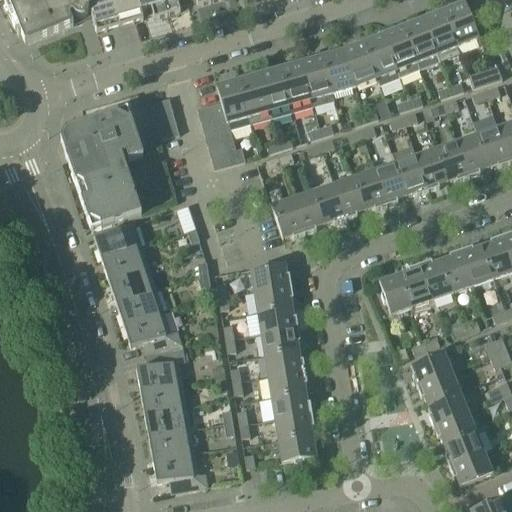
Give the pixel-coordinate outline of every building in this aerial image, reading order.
[(1,0),(9,16),(7,17),(14,35),(16,35),(22,50),(77,28),(78,22),(79,22),(81,22),(83,22),(85,20),(87,19),(87,18),(87,17),(88,16),(88,15),(88,14),(88,12),(89,12),(90,12),(87,2),(85,0),(73,0),(63,4),(60,0),(1,0)] [(110,0),(93,0),(87,2),(90,12),(89,12),(96,37),(119,30),(110,0)] [(110,0),(119,30),(122,29),(142,23),(142,21),(136,0),(110,0)] [(136,0),(142,21),(152,18),(153,23),(166,19),(160,0),(136,0)] [(184,0),(160,0),(166,19),(179,15),(178,11),(187,8),(184,0)] [(208,0),(184,0),(187,8),(196,6),(197,10),(210,6),(208,0)] [(444,19),(456,51),(483,40),(475,18),(468,20),(463,7),(450,12),(452,16),(444,19)] [(422,23),(439,66),(459,58),(456,51),(444,19),(435,23),(434,18),(422,23)] [(403,35),(419,74),(439,66),(422,23),(410,28),(412,32),(403,35)] [(382,39),(399,82),(419,74),(403,35),(395,38),(393,34),(382,39)] [(363,51),(376,83),(379,90),(399,82),(382,39),(370,44),(372,48),(363,51)] [(342,55),(354,91),(376,83),(363,51),(355,54),(353,50),(342,55)] [(322,65),(331,98),(354,91),(342,55),(329,58),(331,63),(322,65)] [(300,66),(312,111),(333,105),(331,98),(322,65),(313,67),(312,63),(300,66)] [(280,77),(292,117),(312,111),(300,66),(288,70),(289,74),(280,77)] [(496,71),(468,80),(472,93),(502,84),(496,71)] [(258,78),(271,123),(292,117),(280,77),(272,79),(271,75),(258,78)] [(239,88),(250,129),(271,123),(258,78),(246,82),(247,86),(239,88)] [(227,127),(228,131),(229,135),(250,129),(239,88),(230,91),(229,86),(216,90),(221,107),(224,120),(226,127),(227,127)] [(460,87),(449,91),(452,100),(463,96),(460,87)] [(452,100),(449,91),(437,95),(440,104),(452,100)] [(496,92),(484,96),(487,104),(499,100),(496,92)] [(487,104),(484,96),(471,100),(474,108),(487,104)] [(419,101),(408,104),(411,113),(422,110),(419,101)] [(141,111),(144,123),(172,115),(169,103),(141,111)] [(411,113),(408,104),(396,108),(399,117),(411,113)] [(455,105),(443,109),(446,117),(458,113),(455,105)] [(197,114),(200,126),(224,120),(221,107),(197,114)] [(446,117),(443,109),(430,113),(433,121),(446,117)] [(127,113),(64,134),(60,144),(90,235),(140,218),(127,177),(122,179),(116,161),(125,158),(127,165),(142,160),(137,145),(132,147),(128,136),(133,134),(127,113)] [(144,123),(147,135),(175,127),(172,115),(144,123)] [(375,115),(363,119),(366,128),(377,124),(375,115)] [(414,118),(402,122),(404,131),(417,127),(414,118)] [(366,128),(363,119),(352,122),(355,131),(366,128)] [(200,126),(204,138),(228,131),(227,127),(226,127),(224,120),(200,126)] [(404,131),(402,122),(389,126),(392,135),(404,131)] [(511,126),(497,132),(509,168),(511,166),(511,126)] [(175,127),(147,135),(151,147),(179,139),(175,127)] [(330,129),(319,133),(321,142),(333,138),(330,129)] [(204,138),(207,150),(232,143),(229,135),(228,131),(204,138)] [(372,132),(360,135),(363,144),(375,140),(372,132)] [(497,132),(476,139),(488,172),(497,169),(497,172),(509,168),(497,132)] [(321,142),(319,133),(307,136),(310,145),(321,142)] [(363,144),(360,135),(347,140),(350,148),(363,144)] [(476,139),(456,146),(468,182),(480,178),(479,175),(488,172),(476,139)] [(289,142),(277,146),(280,155),(292,151),(289,142)] [(207,150),(210,162),(235,155),(235,154),(232,143),(207,150)] [(331,145),(319,149),(322,157),(334,153),(331,145)] [(154,146),(143,150),(145,157),(157,153),(154,146)] [(280,155),(277,146),(266,150),(269,159),(280,155)] [(456,146),(435,153),(447,186),(456,183),(457,186),(468,182),(456,146)] [(322,157),(319,149),(306,153),(309,161),(322,157)] [(235,155),(210,162),(214,175),(244,166),(240,153),(235,154),(235,155)] [(435,153),(415,160),(427,196),(439,192),(438,189),(447,186),(435,153)] [(291,158),(278,162),(280,170),(293,166),(291,158)] [(415,160),(394,167),(406,201),(415,197),(416,200),(427,196),(415,160)] [(280,170),(278,162),(266,166),(268,174),(280,170)] [(394,167),(374,175),(386,210),(397,206),(397,204),(406,201),(394,167)] [(374,175),(353,182),(365,215),(374,212),(374,214),(386,210),(374,175)] [(353,182),(333,189),(345,224),(357,220),(356,218),(365,215),(353,182)] [(333,189),(312,196),(324,229),(333,226),(334,228),(345,224),(333,189)] [(312,196),(292,203),(304,239),(316,235),(315,232),(324,229),(312,196)] [(304,239),(292,203),(271,210),(282,243),(292,240),(293,242),(304,239)] [(93,243),(100,265),(141,251),(133,229),(93,243)] [(195,233),(187,236),(191,248),(199,245),(195,233)] [(511,236),(501,240),(511,272),(511,236)] [(490,247),(481,250),(493,283),(511,276),(511,272),(501,240),(489,244),(490,247)] [(471,251),(460,255),(472,290),(493,283),(481,250),(472,253),(471,251)] [(100,265),(108,287),(148,273),(141,251),(100,265)] [(449,261),(440,264),(452,297),(472,290),(460,255),(449,259),(449,261)] [(431,265),(419,269),(432,304),(452,297),(440,264),(432,267),(431,265)] [(197,268),(199,280),(208,278),(206,266),(197,268)] [(250,274),(253,296),(290,290),(289,278),(286,279),(284,268),(250,274)] [(409,275),(400,278),(411,312),(432,304),(419,269),(408,273),(409,275)] [(108,287),(115,308),(155,295),(148,273),(108,287)] [(208,278),(199,280),(201,293),(210,291),(208,278)] [(411,312),(400,278),(378,286),(382,298),(380,299),(383,308),(386,307),(390,319),(411,312)] [(216,289),(218,302),(226,301),(224,288),(216,289)] [(253,296),(257,318),(291,312),(290,303),(292,302),(290,290),(253,296)] [(115,308),(122,330),(162,316),(155,295),(115,308)] [(226,301),(218,302),(220,315),(229,314),(226,301)] [(257,318),(260,339),(297,333),(296,321),(293,321),(291,312),(257,318)] [(507,323),(504,315),(491,320),(495,328),(507,323)] [(141,349),(145,360),(180,351),(175,336),(170,338),(162,316),(122,330),(130,353),(141,349)] [(476,326),(464,331),(467,339),(479,334),(476,326)] [(214,329),(205,331),(207,342),(216,340),(214,329)] [(222,332),(225,345),(233,343),(231,330),(222,332)] [(467,339),(464,331),(451,336),(455,344),(467,339)] [(260,339),(264,360),(298,355),(297,345),(299,345),(297,333),(260,339)] [(501,342),(493,346),(498,358),(506,355),(501,342)] [(233,343),(225,345),(227,358),(235,356),(233,343)] [(436,343),(424,347),(427,356),(439,351),(436,343)] [(485,349),(489,361),(498,358),(493,346),(485,349)] [(427,356),(424,347),(411,352),(415,361),(427,356)] [(135,374),(140,398),(181,390),(177,368),(183,367),(180,351),(145,360),(147,372),(135,374)] [(264,360),(267,382),(304,376),(302,364),(300,364),(298,355),(264,360)] [(506,355),(498,358),(503,370),(511,367),(506,355)] [(412,380),(416,391),(451,377),(443,356),(410,369),(414,379),(412,380)] [(498,358),(489,361),(494,373),(503,370),(498,358)] [(212,372),(213,383),(224,382),(223,371),(212,372)] [(229,375),(232,387),(240,386),(238,373),(229,375)] [(267,382),(271,403),(305,397),(304,388),(306,388),(304,376),(267,382)] [(423,401),(427,410),(459,397),(451,377),(416,391),(421,402),(423,401)] [(216,384),(218,397),(227,395),(225,383),(216,384)] [(240,386),(232,387),(234,400),(242,399),(240,386)] [(498,390),(503,402),(511,399),(506,387),(498,390)] [(140,398),(144,420),(185,412),(181,390),(140,398)] [(271,403),(274,424),(311,418),(309,406),(307,407),(305,397),(271,403)] [(428,420),(432,431),(467,417),(459,397),(427,410),(430,419),(428,420)] [(511,401),(511,399),(503,402),(508,415),(511,412),(511,401)] [(144,420),(148,442),(190,435),(185,412),(144,420)] [(221,416),(223,429),(232,427),(230,415),(221,416)] [(236,417),(238,430),(247,429),(245,416),(236,417)] [(439,441),(443,450),(475,437),(467,417),(432,431),(437,442),(439,441)] [(274,424),(278,446),(312,440),(311,431),(313,430),(311,418),(274,424)] [(232,427),(223,429),(225,441),(234,440),(232,427)] [(247,429),(238,430),(241,443),(249,442),(247,429)] [(148,442),(152,465),(194,457),(190,435),(148,442)] [(444,460),(449,471),(484,457),(475,437),(443,450),(447,459),(444,460)] [(312,440),(278,446),(281,468),(294,466),(294,469),(304,467),(304,464),(316,462),(312,440)] [(194,457),(152,465),(156,488),(168,486),(170,498),(207,492),(204,478),(198,480),(194,457)] [(228,469),(237,468),(236,457),(227,458),(228,469)] [(484,457),(449,471),(453,482),(456,481),(460,491),(492,478),(484,457)] [(252,460),(244,461),(246,474),(254,472),(252,460)] [(502,501),(475,511),(511,511),(511,500),(511,498),(502,501)]
